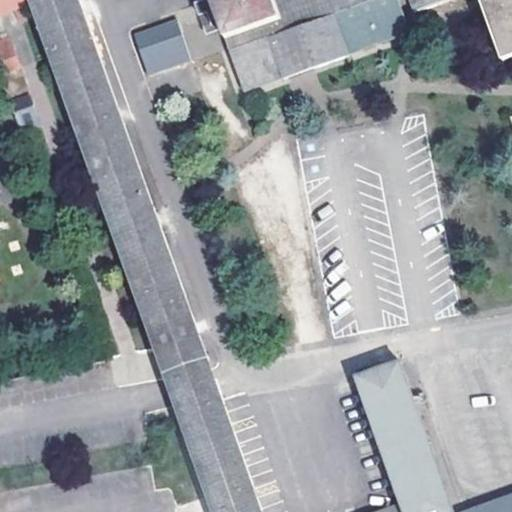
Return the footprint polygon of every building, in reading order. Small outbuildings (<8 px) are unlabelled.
[(0,0),(0,14),(29,4),(27,0),(0,0)] [(511,511),(511,493),(461,511),(452,511),(398,360),(355,376),(399,502),(373,511),(260,511),(215,382),(79,0),(30,0),(169,392),(211,511),(511,511)] [(206,33),(222,27),(212,0),(201,0),(195,2),(206,33)] [(212,0),(222,27),(242,83),(281,68),(284,73),(313,63),(315,68),(351,56),(348,47),(407,25),(398,0),(416,0),(421,12),(453,0),(212,0)] [(416,0),(408,0),(414,14),(421,12),(416,0)] [(511,2),(489,11),(510,69),(511,68),(511,2)] [(136,37),(150,77),(192,61),(178,21),(136,37)] [(348,47),(351,56),(411,35),(407,25),(348,47)] [(0,73),(18,68),(9,37),(0,39),(0,73)] [(281,68),(242,83),(245,92),(315,68),(313,63),(284,73),(281,68)] [(112,383),(106,362),(68,373),(74,394),(112,383)] [(24,380),(0,384),(0,409),(28,405),(24,380)]
